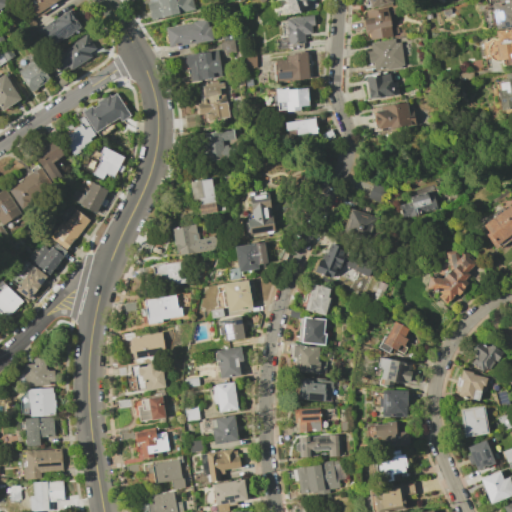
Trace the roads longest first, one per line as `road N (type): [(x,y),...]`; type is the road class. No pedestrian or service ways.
road 1 (residential): [(335,191),(303,238),(269,354),(266,439),(276,511)]
road 2 (residential): [(139,56),(157,112),(155,149),(94,299)]
road 3 (residential): [(511,293),(461,330),(437,375),(435,429),(465,511)]
road 4 (residential): [(94,299),(86,395),(101,511)]
road 5 (residential): [(0,144),(139,56)]
road 6 (residential): [(337,0),(333,82),(349,140)]
